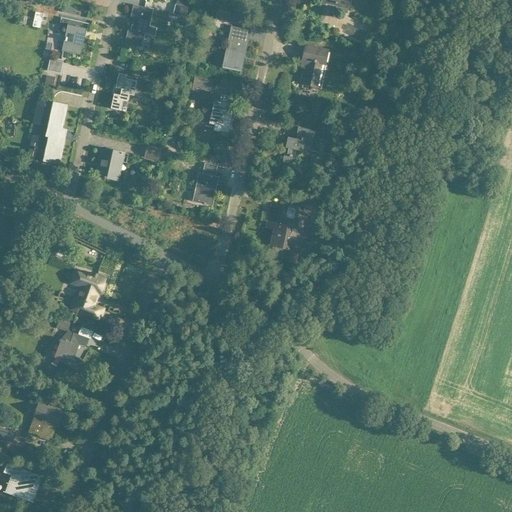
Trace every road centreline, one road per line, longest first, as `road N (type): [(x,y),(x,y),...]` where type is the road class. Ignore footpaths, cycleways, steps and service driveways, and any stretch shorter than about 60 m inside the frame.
road 1 (unclassified): [(511,454),(352,388),(266,308),(216,280)]
road 2 (unclassified): [(216,280),(278,0)]
road 3 (unclassified): [(68,511),(164,254)]
road 4 (unclassified): [(69,205),(114,0)]
